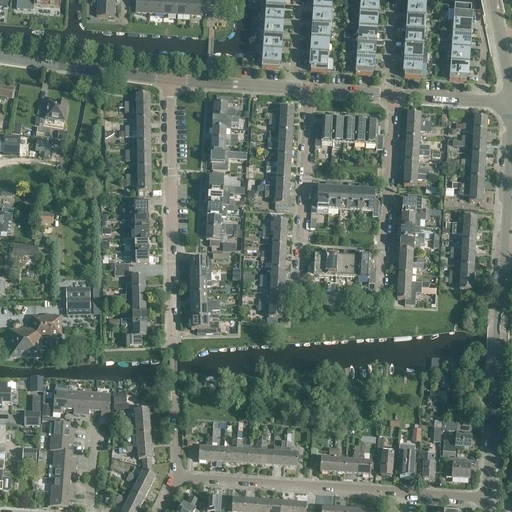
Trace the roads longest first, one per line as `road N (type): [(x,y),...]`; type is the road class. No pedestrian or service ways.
road 1 (residential): [(487,497),(179,477)]
road 2 (residential): [(381,304),(300,299),(312,90)]
road 3 (residential): [(173,347),(169,79)]
road 4 (residential): [(487,497),(504,247)]
road 5 (residential): [(381,304),(393,95)]
road 6 (unclassified): [(169,79),(0,56)]
road 7 (unclassified): [(312,90),(169,79)]
